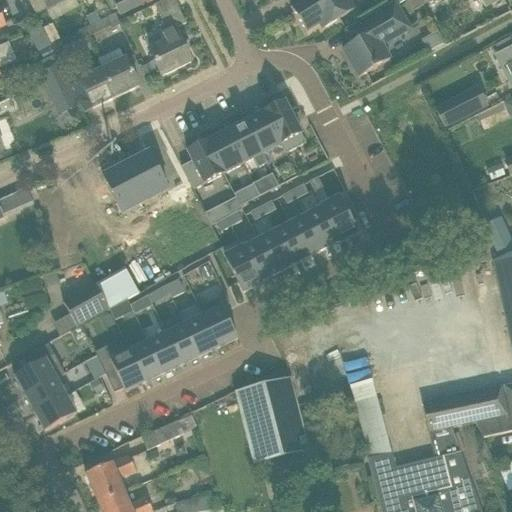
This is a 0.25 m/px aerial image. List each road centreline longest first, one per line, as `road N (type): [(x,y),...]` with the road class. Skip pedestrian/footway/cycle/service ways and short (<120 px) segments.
road 1 (residential): [(33,456),(257,349),(246,316),(386,236),(298,68),(241,63)]
road 2 (residential): [(0,178),(229,77),(241,63)]
